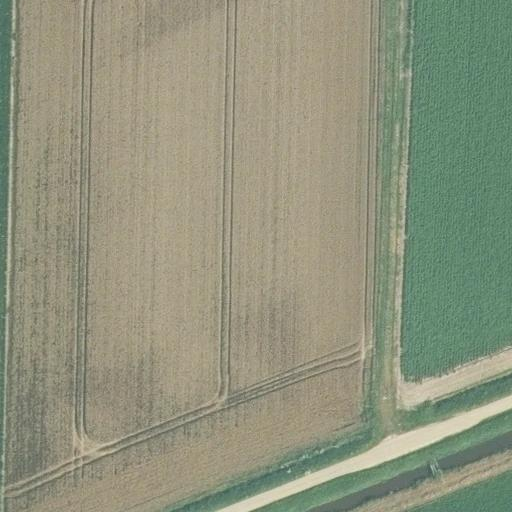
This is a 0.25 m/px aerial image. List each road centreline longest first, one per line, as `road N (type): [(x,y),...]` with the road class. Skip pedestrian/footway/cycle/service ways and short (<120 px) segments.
road 1 (track): [(383,454),(394,0)]
road 2 (unclassified): [(236,511),(511,405)]
